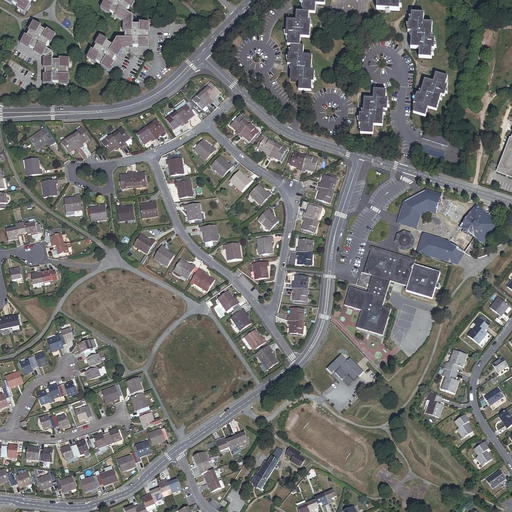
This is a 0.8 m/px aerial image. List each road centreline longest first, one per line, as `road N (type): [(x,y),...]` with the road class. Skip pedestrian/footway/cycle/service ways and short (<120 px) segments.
road 1 (residential): [(269,323),(291,216),(285,196),(206,125)]
road 2 (residential): [(296,366),(321,329),(340,213),(360,156)]
road 3 (residential): [(269,323),(237,281),(186,240),(151,156)]
road 4 (residential): [(0,500),(102,503),(177,450)]
road 5 (residential): [(511,466),(472,396),(481,364),(511,323)]
road 6 (residential): [(511,203),(360,156)]
road 7 (residential): [(177,450),(296,366)]
road 8 (residential): [(360,156),(290,133),(241,93)]
road 9 (secondary): [(94,112),(160,94),(202,54)]
road 10 (residential): [(7,435),(65,438),(123,415)]
